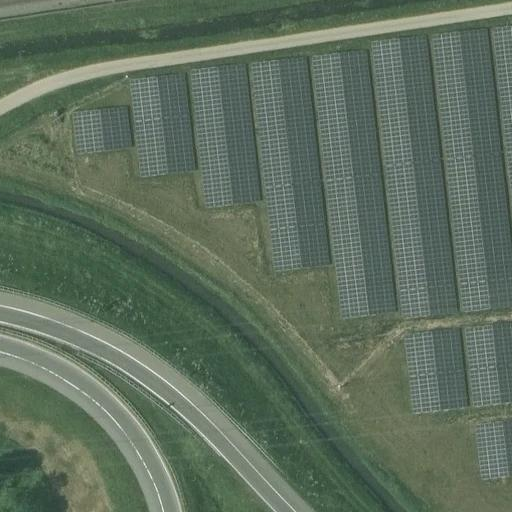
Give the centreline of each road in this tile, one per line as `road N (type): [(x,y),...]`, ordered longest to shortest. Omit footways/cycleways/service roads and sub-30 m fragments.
road 1 (unclassified): [(511,9),(93,72),(0,109)]
road 2 (motorway): [(285,511),(188,411),(129,364),(0,313)]
road 3 (motorway): [(0,347),(47,364),(106,403),(149,459),(171,511)]
